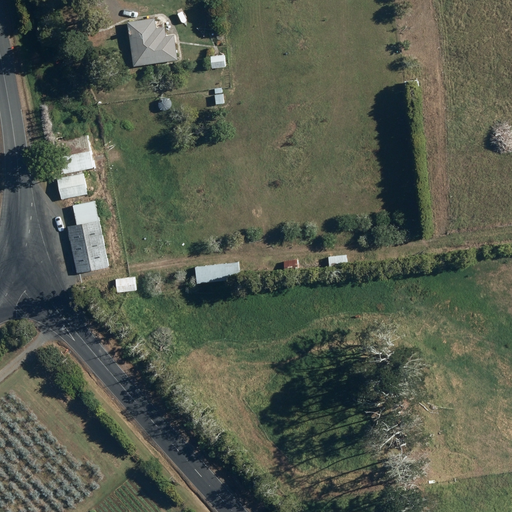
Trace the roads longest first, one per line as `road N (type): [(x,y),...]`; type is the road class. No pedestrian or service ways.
road 1 (unclassified): [(2,271),(33,282),(233,511)]
road 2 (tertiary): [(2,271),(18,184),(0,54)]
